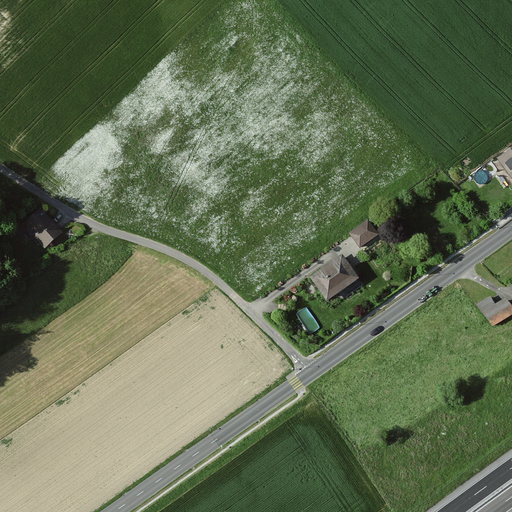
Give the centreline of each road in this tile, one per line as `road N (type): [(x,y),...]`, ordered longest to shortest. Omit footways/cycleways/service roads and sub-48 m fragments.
road 1 (unclassified): [(311,372),(192,263),(67,210),(0,166)]
road 2 (secondary): [(311,372),(511,227)]
road 3 (secondary): [(113,511),(311,372)]
